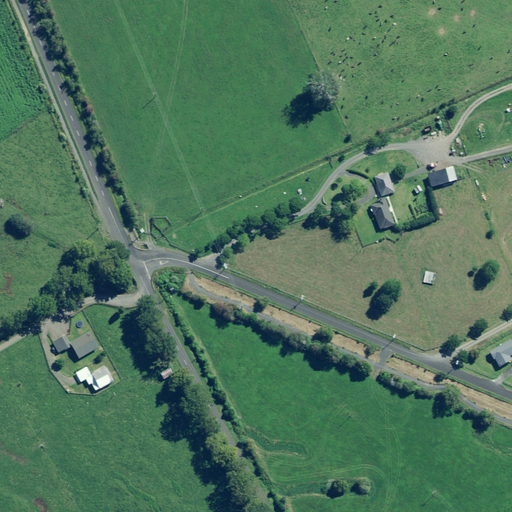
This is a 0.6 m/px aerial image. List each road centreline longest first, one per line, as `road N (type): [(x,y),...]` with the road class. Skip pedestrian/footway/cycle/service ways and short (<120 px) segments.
road 1 (unclassified): [(511,395),(204,268),(165,258),(135,264)]
road 2 (tertiary): [(135,264),(23,0)]
road 3 (tertiary): [(265,511),(135,264)]
